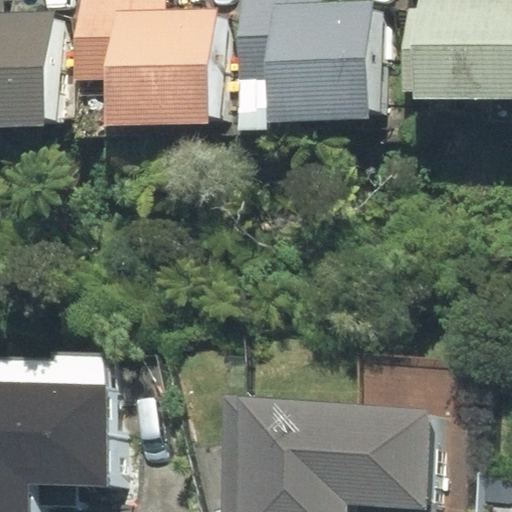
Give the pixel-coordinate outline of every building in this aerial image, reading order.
[(14,0),(0,0),(0,144),(86,140),(80,26),(16,29),(14,0)] [(180,0),(163,0),(100,2),(103,93),(150,92),(151,142),(244,140),(241,17),(180,18),(180,0)] [(398,132),(394,10),(342,12),(341,0),(275,0),(259,1),(262,97),(305,95),(307,135),(398,132)] [(511,122),(511,8),(412,14),(417,105),(453,102),(455,126),(511,122)] [(131,495),(132,395),(0,394),(0,511),(59,511),(59,494),(131,495)] [(450,511),(458,418),(249,403),(240,511),(450,511)]
